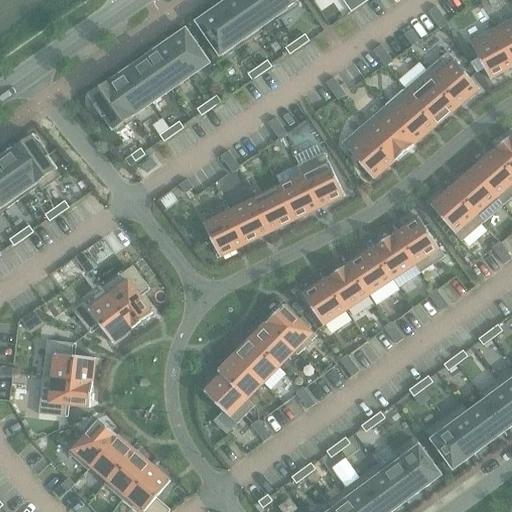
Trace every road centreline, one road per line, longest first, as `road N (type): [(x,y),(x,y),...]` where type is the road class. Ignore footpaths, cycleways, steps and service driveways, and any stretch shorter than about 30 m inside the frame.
road 1 (residential): [(225,289),(382,207),(511,102)]
road 2 (residential): [(26,73),(184,270),(225,289)]
road 3 (residential): [(235,511),(183,434),(171,392),(192,319),(225,289)]
road 4 (tertiary): [(26,73),(130,0)]
